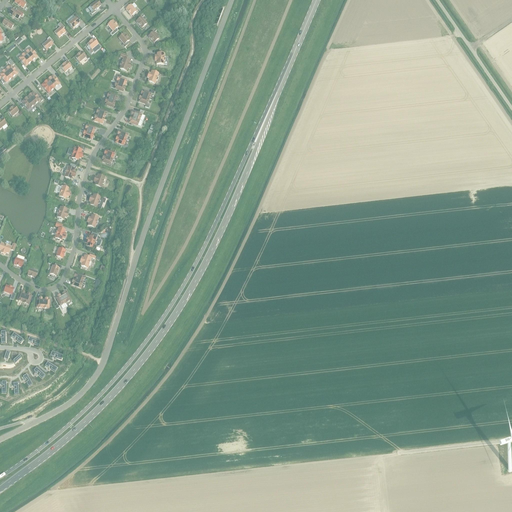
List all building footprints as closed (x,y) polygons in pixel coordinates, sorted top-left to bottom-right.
[(20,6),(23,9),(26,4),(19,0),(16,0),(15,3),(18,5),(19,7),(20,6)] [(95,12),(94,11),(96,9),(97,10),(99,9),(98,8),(101,6),(97,1),(90,7),(93,11),(90,13),(91,15),(95,12)] [(129,14),(131,16),(136,12),(131,6),(126,10),(128,12),(129,14)] [(14,18),(18,20),(20,16),(21,16),(17,13),(12,10),(9,14),(12,16),(12,17),(14,18)] [(75,19),(69,24),(73,29),(75,27),(77,25),(79,24),(77,20),(79,18),(75,14),(72,16),(75,19)] [(140,26),(142,28),(147,24),(141,18),(136,22),(138,24),(140,26)] [(7,28),(11,30),(13,26),(5,20),(2,24),(5,26),(5,27),(7,28)] [(113,21),(108,26),(113,32),(110,34),(112,37),(117,33),(115,30),(118,28),(116,25),(115,23),(113,21)] [(65,33),(62,29),(64,28),(60,23),(58,25),(61,28),(54,33),(59,38),(61,36),(63,35),(65,33)] [(152,41),(154,43),(159,39),(154,33),(148,37),(150,39),(152,41)] [(126,37),(124,34),(119,39),(124,44),(122,45),(124,48),(127,46),(126,44),(129,41),(127,38),(126,37)] [(47,51),(53,46),(50,42),(52,41),(49,38),(47,40),(48,41),(42,46),(47,51)] [(94,52),(92,50),(98,45),(94,40),(91,41),(89,43),(90,43),(87,45),(91,49),(89,51),(91,54),(94,52)] [(25,54),(31,62),(33,61),(34,59),(37,57),(34,54),(35,54),(33,52),(30,49),(28,51),(26,53),(25,54)] [(87,55),(85,57),(81,52),(79,54),(77,56),(75,58),(79,63),(86,58),(87,60),(90,58),(87,55)] [(30,63),(31,62),(25,54),(24,55),(23,55),(22,56),(19,59),(22,62),(23,63),(26,66),(28,64),(29,64),(30,63)] [(127,56),(121,54),(120,57),(124,58),(122,63),(122,62),(122,63),(121,62),(120,65),(121,66),(120,69),(126,72),(127,69),(129,69),(131,65),(129,64),(130,61),(125,60),(126,59),(127,56)] [(157,62),(157,65),(163,65),(163,61),(164,61),(165,61),(165,58),(164,58),(164,54),(157,54),(157,57),(155,57),(155,61),(157,62)] [(13,69),(12,67),(14,65),(10,60),(8,62),(11,66),(8,68),(6,69),(5,70),(12,78),(13,77),(15,76),(17,73),(15,70),(14,69),(13,69)] [(61,68),(65,73),(69,69),(70,71),(72,69),(71,68),(71,67),(67,62),(65,64),(63,66),(61,68)] [(10,79),(12,78),(5,70),(4,71),(2,73),(0,74),(0,78),(1,77),(2,78),(3,80),(4,80),(6,83),(9,81),(11,79),(10,79)] [(149,79),(148,82),(154,84),(156,81),(157,81),(158,78),(157,78),(157,77),(158,74),(152,72),(151,75),(149,74),(147,78),(149,79)] [(117,83),(125,86),(125,85),(126,85),(127,82),(126,82),(127,80),(121,78),(122,76),(117,75),(117,77),(119,78),(118,79),(117,79),(117,82),(117,83)] [(47,81),(54,89),(55,87),(55,88),(57,86),(59,84),(57,81),(56,79),(53,76),(50,78),(48,80),(49,80),(47,81)] [(53,90),(54,89),(47,81),(46,82),(44,83),(42,86),(44,89),(46,90),(48,93),(51,91),(53,90)] [(124,88),(125,86),(117,83),(116,85),(115,84),(115,87),(115,89),(123,92),(123,90),(124,90),(125,88),(124,88)] [(151,91),(150,93),(143,91),(142,92),(141,92),(141,95),(141,96),(149,99),(149,98),(150,98),(151,96),(150,95),(151,94),(154,95),(155,92),(151,91)] [(28,97),(34,105),(35,104),(36,104),(37,103),(40,100),(41,102),(43,100),(41,98),(39,99),(37,97),(36,95),(36,96),(33,93),(31,95),(30,95),(29,96),(28,97)] [(107,99),(115,102),(115,101),(116,101),(117,99),(116,98),(117,97),(109,94),(108,95),(107,98),(107,99)] [(148,101),(149,99),(141,96),(140,98),(139,98),(139,100),(139,102),(146,105),(145,107),(148,109),(149,106),(147,105),(147,103),(148,103),(149,101),(148,101)] [(33,106),(34,105),(28,97),(26,98),(25,100),(22,102),(25,105),(24,105),(26,107),(29,110),(31,108),(33,106)] [(114,104),(115,102),(107,99),(106,101),(105,103),(105,105),(113,108),(114,106),(114,107),(115,104),(114,104)] [(10,110),(8,112),(12,117),(18,112),(14,107),(12,108),(10,110)] [(96,115),(104,118),(105,117),(106,115),(106,114),(106,113),(98,110),(98,111),(97,111),(96,114),(97,114),(96,115)] [(131,117),(139,120),(140,119),(141,117),(141,116),(141,115),(133,112),(132,113),(131,116),(132,116),(131,117)] [(104,120),(104,118),(96,115),(96,117),(95,117),(94,119),(95,119),(94,121),(102,124),(103,122),(104,120)] [(139,122),(139,120),(131,117),(130,119),(129,121),(130,121),(129,123),(137,126),(138,124),(139,122)] [(85,131),(93,134),(94,133),(95,130),(95,128),(87,125),(87,127),(86,127),(85,129),(86,130),(85,131)] [(93,136),(93,134),(85,131),(85,133),(84,132),(83,135),(84,135),(83,137),(91,140),(92,138),(93,136)] [(118,137),(126,140),(126,138),(127,139),(128,136),(127,136),(128,134),(120,131),(119,133),(118,133),(117,135),(118,135),(118,137)] [(125,141),(126,140),(118,137),(117,138),(116,138),(115,141),(116,141),(115,143),(124,146),(124,144),(125,144),(126,142),(125,141)] [(81,151),(75,148),(74,152),(73,151),(71,155),(73,155),(72,159),(73,159),(73,160),(73,161),(75,161),(76,161),(76,160),(78,161),(79,158),(81,159),(82,154),(80,154),(81,151)] [(104,156),(112,159),(113,158),(114,156),(114,155),(114,154),(106,151),(105,152),(104,155),(105,155),(104,156)] [(112,161),(112,159),(104,156),(104,158),(103,158),(102,160),(103,160),(102,162),(110,165),(111,163),(111,164),(112,161)] [(75,170),(68,167),(67,171),(66,170),(64,174),(66,174),(65,178),(71,180),(72,177),(74,178),(76,173),(74,173),(75,170)] [(95,178),(94,182),(96,183),(95,186),(101,188),(102,185),(104,185),(105,182),(103,181),(105,178),(98,176),(97,178),(95,178)] [(61,198),(60,198),(61,199),(63,200),(64,199),(65,199),(66,197),(68,197),(70,193),(68,192),(69,189),(61,186),(59,193),(60,194),(59,197),(61,198)] [(91,197),(89,202),(91,203),(90,205),(96,208),(97,204),(99,205),(102,206),(103,203),(104,204),(106,200),(100,198),(94,195),(93,198),(91,197)] [(64,217),(66,218),(68,214),(66,213),(67,210),(61,208),(59,211),(58,211),(57,214),(58,215),(57,218),(59,218),(58,219),(59,220),(60,221),(61,220),(62,220),(63,220),(64,217)] [(98,218),(92,216),(91,219),(89,218),(87,223),(89,223),(88,226),(94,228),(96,225),(97,226),(98,222),(97,222),(98,218)] [(53,230),(52,234),(55,235),(56,235),(55,239),(57,239),(56,240),(57,241),(59,242),(59,241),(60,240),(61,241),(62,238),(64,239),(66,234),(64,234),(65,231),(61,229),(62,226),(56,224),(55,226),(59,228),(58,232),(56,231),(53,230)] [(87,239),(85,243),(87,244),(86,247),(93,249),(94,246),(98,248),(101,241),(97,239),(98,235),(92,233),(90,237),(89,240),(87,239)] [(6,253),(9,254),(10,250),(11,250),(14,251),(16,245),(13,244),(12,248),(8,247),(8,245),(5,244),(4,245),(1,244),(0,246),(0,250),(1,251),(1,253),(5,255),(6,253)] [(59,249),(56,257),(62,259),(65,251),(59,249)] [(96,256),(90,254),(89,257),(89,258),(85,256),(84,259),(82,258),(80,263),(82,264),(81,266),(87,269),(88,265),(90,266),(91,262),(90,262),(91,258),(95,259),(96,257),(96,256)] [(27,261),(24,260),(24,258),(17,255),(16,260),(15,260),(14,260),(13,262),(14,263),(14,265),(21,268),(23,263),(25,264),(27,261)] [(53,266),(50,274),(56,276),(59,269),(53,266)] [(30,270),(27,276),(35,279),(37,272),(30,270)] [(74,279),(82,282),(83,281),(84,279),(84,278),(84,277),(76,274),(75,275),(74,278),(74,279)] [(82,284),(82,282),(74,279),(73,281),(72,283),(72,285),(80,288),(81,286),(81,287),(82,284)] [(6,286),(4,292),(12,295),(11,297),(14,299),(16,294),(12,293),(14,289),(6,286)] [(23,303),(26,294),(24,294),(25,293),(22,292),(22,293),(20,292),(17,300),(19,301),(19,302),(21,303),(21,302),(23,303)] [(61,295),(65,303),(67,302),(67,303),(69,302),(69,301),(71,300),(67,293),(65,293),(62,294),(63,295),(61,295)] [(26,294),(23,303),(24,303),(24,304),(27,305),(27,304),(29,305),(31,296),(30,296),(30,295),(27,294),(27,295),(26,294)] [(58,297),(56,298),(60,306),(62,308),(67,305),(65,303),(61,295),(60,296),(57,297),(58,297)] [(14,333),(11,337),(14,339),(15,337),(18,339),(16,341),(20,344),(23,340),(14,333)] [(29,338),(28,342),(31,343),(32,341),(35,342),(34,344),(39,346),(40,341),(29,337),(29,338)] [(19,355),(13,360),(13,361),(14,360),(16,363),(15,364),(21,358),(19,355)] [(47,362),(45,366),(48,368),(49,366),(52,368),(51,370),(55,372),(57,368),(47,362)] [(36,368),(33,371),(36,374),(38,372),(40,374),(38,376),(42,379),(45,376),(36,368)] [(27,375),(23,377),(25,380),(27,379),(28,382),(26,383),(28,387),(32,385),(27,375)]
